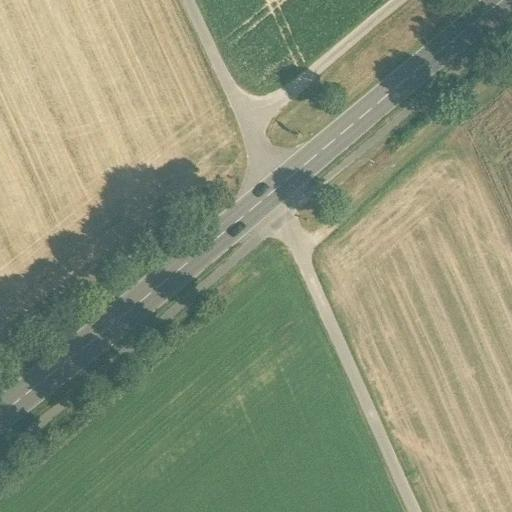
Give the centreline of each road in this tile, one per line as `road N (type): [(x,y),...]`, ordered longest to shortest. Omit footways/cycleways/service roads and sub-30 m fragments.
road 1 (secondary): [(503,0),(0,415)]
road 2 (track): [(412,511),(187,0)]
road 3 (track): [(300,262),(511,80)]
road 4 (track): [(244,124),(398,0)]
